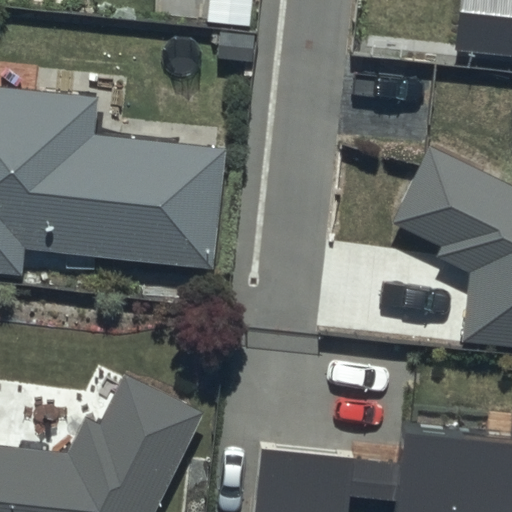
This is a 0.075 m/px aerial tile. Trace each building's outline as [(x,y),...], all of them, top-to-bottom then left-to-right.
[(511,57),(511,0),(457,0),(452,52),(511,57)] [(0,258),(23,261),(26,235),(215,255),(227,139),(97,125),(101,84),(0,73),(0,258)] [(511,173),(431,135),(393,209),(444,235),(439,244),(472,261),(465,325),(511,330),(511,173)] [(0,511),(153,511),(207,401),(126,362),(102,411),(87,404),(69,442),(0,432),(0,511)] [(511,511),(511,432),(404,423),(401,462),(263,450),(257,511),(347,511),(349,495),(397,499),(395,511),(511,511)]
